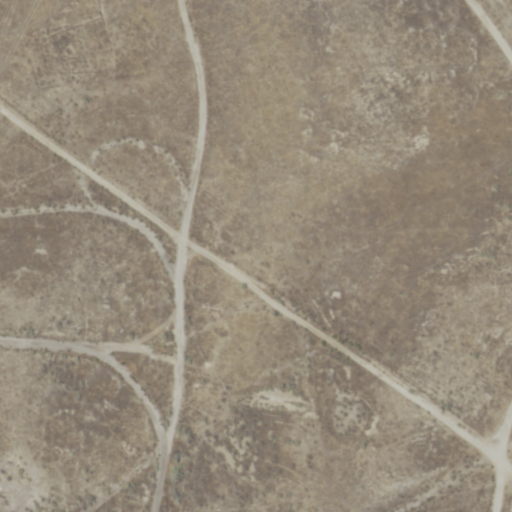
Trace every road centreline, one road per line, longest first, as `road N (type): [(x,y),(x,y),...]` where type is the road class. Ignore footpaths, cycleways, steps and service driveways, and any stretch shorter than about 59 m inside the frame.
road 1 (track): [(511,478),(306,332),(218,249),(119,212),(93,233),(0,242)]
road 2 (track): [(197,0),(218,249),(207,452),(178,511)]
road 3 (track): [(306,332),(207,390),(0,361)]
road 4 (track): [(0,101),(114,181),(119,212)]
